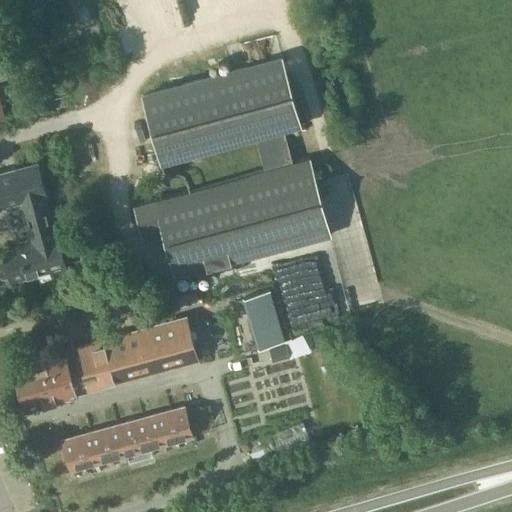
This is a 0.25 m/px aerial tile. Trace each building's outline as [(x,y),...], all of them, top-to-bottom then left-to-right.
[(134,204),(143,234),(162,229),(175,276),(330,232),(308,155),(293,160),(284,129),(302,124),(283,52),(142,91),(161,162),(256,137),(264,168),(134,204)] [(6,272),(9,273),(10,278),(52,267),(53,272),(66,268),(60,242),(57,234),(56,234),(44,193),(46,192),(38,162),(0,172),(0,206),(20,202),(29,237),(18,240),(19,245),(3,249),(4,254),(2,257),(1,262),(2,265),(3,268),(6,272)] [(255,291),(273,285),(269,273),(251,278),(255,291)] [(139,290),(136,275),(68,290),(71,305),(139,290)] [(257,346),(282,340),(268,289),(244,296),(257,346)] [(78,392),(198,359),(185,314),(14,361),(27,406),(78,392)] [(273,359),(273,360),(290,356),(286,342),(269,346),(270,347),(262,349),(265,361),(273,359)] [(184,404),(90,430),(63,438),(71,468),(192,435),(184,404)]
